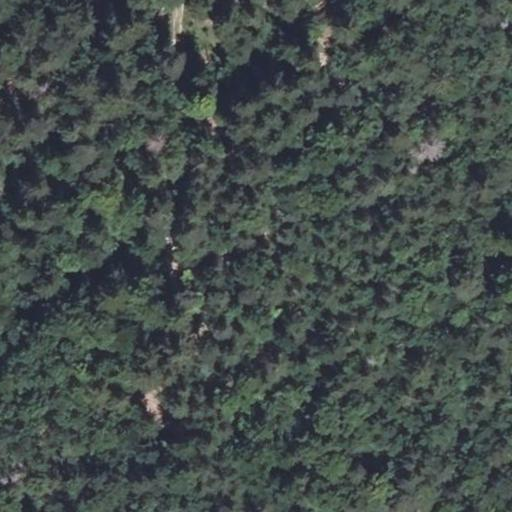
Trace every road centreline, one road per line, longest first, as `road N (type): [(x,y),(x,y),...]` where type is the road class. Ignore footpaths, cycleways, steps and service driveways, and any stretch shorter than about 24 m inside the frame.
road 1 (track): [(247,511),(182,290),(175,220),(180,0)]
road 2 (track): [(355,511),(511,308)]
